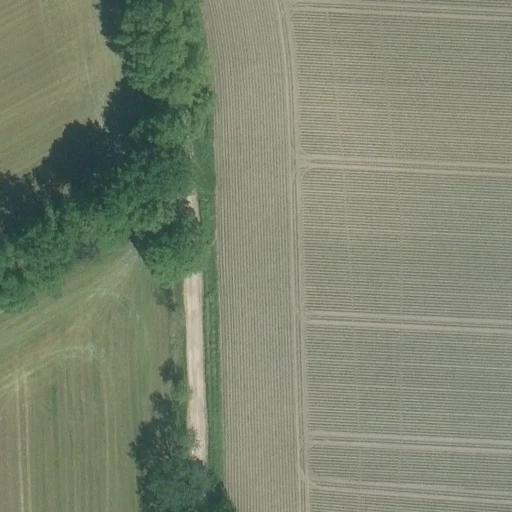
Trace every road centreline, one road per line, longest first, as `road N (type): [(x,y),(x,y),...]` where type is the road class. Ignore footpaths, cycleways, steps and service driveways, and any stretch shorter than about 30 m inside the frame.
road 1 (track): [(200,511),(184,123)]
road 2 (track): [(181,165),(0,271)]
road 3 (unclassified): [(184,123),(168,0)]
